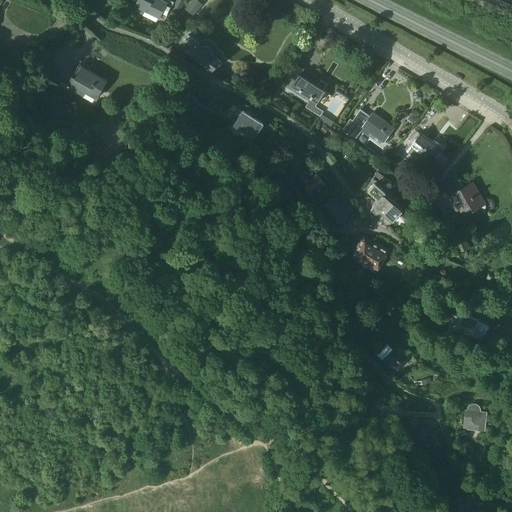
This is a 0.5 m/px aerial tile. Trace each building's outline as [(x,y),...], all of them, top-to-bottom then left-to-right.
[(159,18),(166,2),(161,0),(138,0),(136,6),(159,18)] [(195,0),(192,0),(186,9),(194,15),(198,10),(202,4),(201,4),(195,0)] [(302,30),(307,32),(310,27),(305,24),(302,30)] [(194,39),(188,34),(183,40),(189,45),(185,50),(212,71),(215,67),(218,69),(223,63),(220,61),(221,60),(213,54),(212,48),(208,44),(203,45),(195,39),(194,39)] [(79,64),(67,85),(83,95),(85,92),(96,98),(107,80),(82,65),(79,64)] [(300,76),(299,74),(292,85),(294,86),(317,102),(318,101),(326,106),(324,111),(334,118),(347,97),(337,90),(333,96),(324,91),(325,90),(301,75),(300,76)] [(177,94),(191,103),(194,99),(180,90),(177,94)] [(232,128),(230,131),(250,143),(251,142),(253,138),(263,122),(243,110),(242,111),(238,109),(234,115),(238,118),(233,125),(234,126),(232,128)] [(350,118),(342,131),(355,140),(362,131),(368,135),(370,132),(383,141),(394,127),(372,112),(370,116),(360,109),(353,120),(350,118)] [(335,121),(322,113),(318,119),(331,127),(335,121)] [(433,145),(420,134),(407,151),(413,156),(417,151),(431,162),(442,148),(435,142),(433,145)] [(373,185),(368,191),(379,200),(374,206),(373,208),(372,211),(376,214),(379,213),(380,212),(383,214),(394,201),(388,196),(390,193),(395,185),(378,172),(377,173),(376,177),(373,185)] [(303,174),(296,180),(300,185),(302,183),(313,195),(326,184),(316,173),(309,179),(308,178),(307,179),(303,174)] [(486,204),(474,185),(460,193),(458,190),(448,196),(461,218),(486,204)] [(338,203),(332,197),(322,207),(328,213),(327,214),(340,226),(350,216),(338,203)] [(390,223),(391,222),(403,209),(401,207),(403,205),(398,201),(396,203),(394,201),(383,214),(385,216),(384,218),(384,221),(387,224),(390,223)] [(462,228),(450,233),(458,252),(470,247),(462,228)] [(375,272),(389,250),(364,235),(351,258),(375,272)] [(511,279),(506,287),(501,297),(507,301),(511,294),(511,279)] [(450,314),(448,329),(459,331),(459,329),(465,330),(471,333),(471,334),(482,340),(489,326),(478,321),(478,319),(463,314),(462,316),(450,314)] [(392,349),(387,344),(377,355),(382,360),(390,368),(393,364),(399,369),(408,360),(401,354),(400,354),(393,348),(392,349)] [(481,412),(481,408),(479,406),(477,404),(474,403),(472,403),(469,404),(468,407),(467,410),(466,410),(464,427),(467,427),(467,428),(484,430),(486,412),(481,412)] [(419,431),(414,439),(417,441),(416,442),(422,446),(424,443),(423,442),(431,430),(424,426),(419,432),(419,431)] [(466,511),(462,497),(453,499),(457,511),(467,511),(466,511)]
